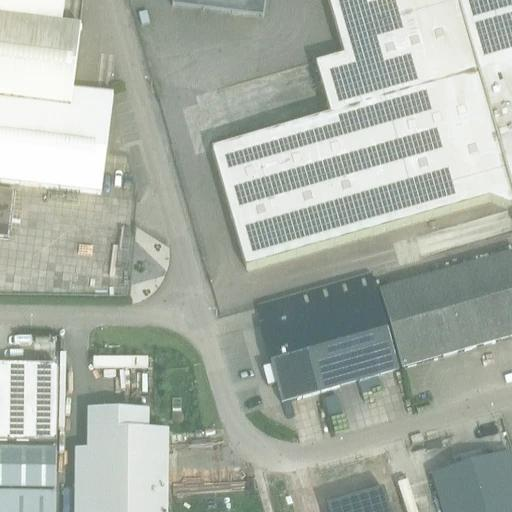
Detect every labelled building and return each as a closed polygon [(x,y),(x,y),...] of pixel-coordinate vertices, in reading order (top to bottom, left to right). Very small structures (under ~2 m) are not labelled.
[(0,0),(0,183),(101,196),(113,96),(73,91),(81,28),(62,25),(64,0),(0,0)] [(173,0),(172,8),(263,19),(265,0),(173,0)] [(511,0),(327,0),(344,58),(316,66),(330,118),(212,152),(246,271),(490,201),(511,209),(511,0)] [(170,14),(159,17),(165,41),(176,39),(170,14)] [(476,228),(452,235),(456,247),(480,239),(476,228)] [(402,371),(419,366),(511,339),(511,254),(379,293),(402,371)] [(127,282),(127,259),(113,260),(114,283),(127,282)] [(294,299),(321,394),(399,372),(371,277),(294,299)] [(321,394),(294,299),(258,309),(263,326),(259,327),(281,405),(321,394)] [(0,445),(57,446),(58,368),(0,367),(0,445)] [(149,412),(88,412),(87,492),(75,492),(74,511),(168,511),(169,433),(149,432),(149,412)] [(0,490),(57,491),(57,451),(0,449),(0,490)] [(483,511),(470,464),(425,476),(434,511),(483,511)] [(389,511),(384,492),(327,509),(327,511),(389,511)] [(0,493),(0,511),(56,511),(56,494),(0,493)]
